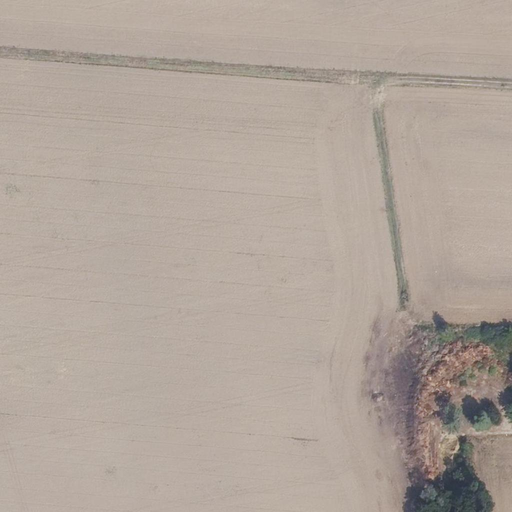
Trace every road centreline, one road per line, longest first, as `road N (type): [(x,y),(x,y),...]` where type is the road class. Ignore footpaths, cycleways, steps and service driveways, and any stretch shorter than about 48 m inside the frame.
road 1 (track): [(0,51),(511,89)]
road 2 (track): [(380,81),(408,310)]
